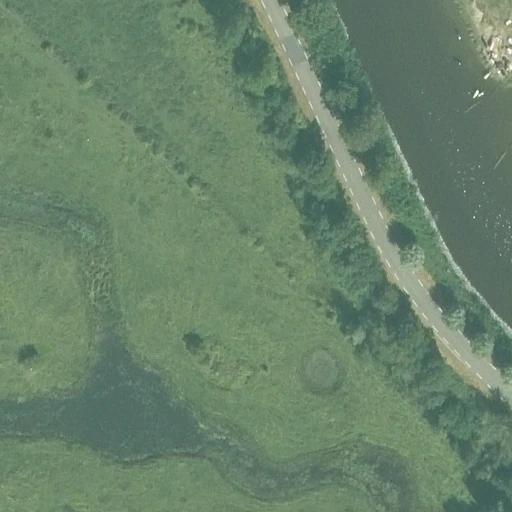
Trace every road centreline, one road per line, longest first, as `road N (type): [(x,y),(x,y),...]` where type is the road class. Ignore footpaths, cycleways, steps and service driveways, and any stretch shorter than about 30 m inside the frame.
road 1 (tertiary): [(511,396),(430,314),(394,260),(269,0)]
road 2 (track): [(511,445),(457,378),(432,337),(430,314)]
